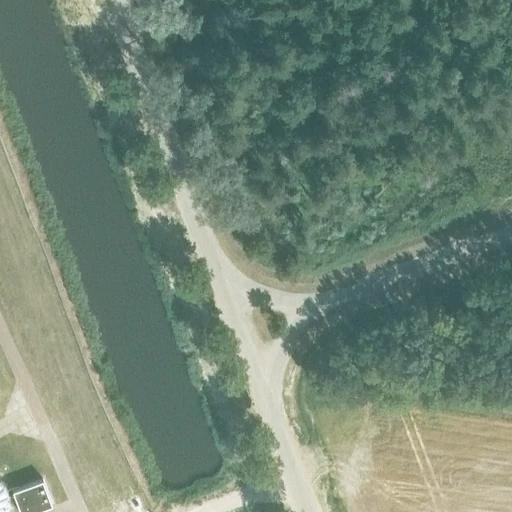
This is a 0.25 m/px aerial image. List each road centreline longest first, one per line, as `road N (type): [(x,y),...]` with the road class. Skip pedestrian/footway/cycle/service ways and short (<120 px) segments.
road 1 (unclassified): [(221,272),(115,0)]
road 2 (unclassified): [(511,229),(320,303)]
road 3 (unclassified): [(221,272),(264,401)]
